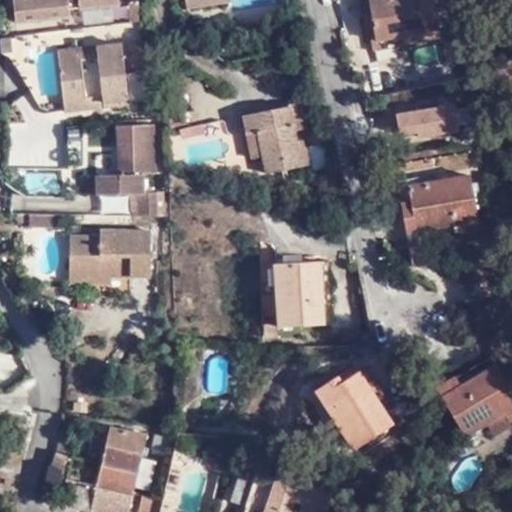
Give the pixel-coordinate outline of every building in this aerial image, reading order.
[(68,15),(69,6),(68,0),(14,0),(16,20),(68,15)] [(369,38),(375,37),(439,27),(434,0),(373,0),(374,13),(366,15),(369,38)] [(79,12),(80,23),(111,20),(111,10),(79,12)] [(441,34),(439,27),(375,37),(377,46),(441,34)] [(147,68),(143,42),(59,52),(65,100),(103,98),(104,108),(128,105),(125,70),(147,68)] [(306,94),(292,97),(297,123),(310,121),(306,94)] [(297,123),(292,97),(245,105),(248,124),(258,123),(263,149),(265,162),(309,154),(306,136),(299,137),(297,123)] [(67,112),(104,108),(103,98),(65,100),(67,112)] [(395,116),(396,145),(457,141),(455,112),(395,116)] [(252,149),(263,149),(258,123),(248,124),(252,149)] [(161,174),(159,158),(156,135),(145,135),(144,126),(125,128),(125,145),(121,147),(122,161),(124,177),(125,194),(130,194),(131,216),(164,217),(162,192),(146,194),(145,175),(161,174)] [(432,167),(408,171),(419,221),(477,210),(469,167),(433,174),(432,167)] [(407,223),(419,221),(408,171),(396,173),(407,223)] [(125,194),(124,177),(97,179),(98,196),(125,194)] [(59,226),(59,213),(12,211),(12,221),(23,221),(23,225),(59,226)] [(143,272),(143,264),(104,239),(103,224),(95,224),(94,233),(65,233),(63,270),(107,271),(143,272)] [(143,227),(103,224),(104,239),(143,264),(143,227)] [(324,305),(322,263),(321,257),(295,258),(295,267),(278,268),(280,326),(325,325),(324,305)] [(332,263),(322,263),(324,305),(333,304),(332,263)] [(107,282),(107,271),(63,270),(63,281),(107,282)] [(440,387),(443,395),(497,365),(498,364),(492,356),(440,387)] [(497,365),(443,395),(444,396),(446,399),(449,404),(466,433),(502,413),(506,416),(511,413),(511,373),(505,360),(498,364),(497,365)] [(381,406),(360,374),(355,367),(320,394),(358,450),(394,424),(381,406)] [(369,367),(360,374),(381,406),(390,398),(369,367)] [(109,424),(102,468),(118,467),(117,486),(135,488),(147,421),(131,419),(129,427),(109,424)] [(166,431),(154,429),(152,444),(165,445),(166,431)] [(503,445),(491,452),(497,462),(509,455),(503,445)] [(70,458),(58,453),(49,479),(46,502),(62,504),(63,487),(70,458)] [(246,505),(260,465),(246,460),(233,500),(246,505)] [(266,511),(279,472),(260,465),(246,505),(243,511),(266,511)] [(104,511),(131,511),(135,488),(117,486),(118,467),(102,468),(100,481),(80,479),(78,498),(77,509),(93,510),(104,511)] [(325,511),(332,490),(279,472),(266,511),(325,511)] [(71,496),(78,498),(80,479),(73,479),(71,496)] [(145,490),(140,511),(158,511),(161,492),(145,490)]
